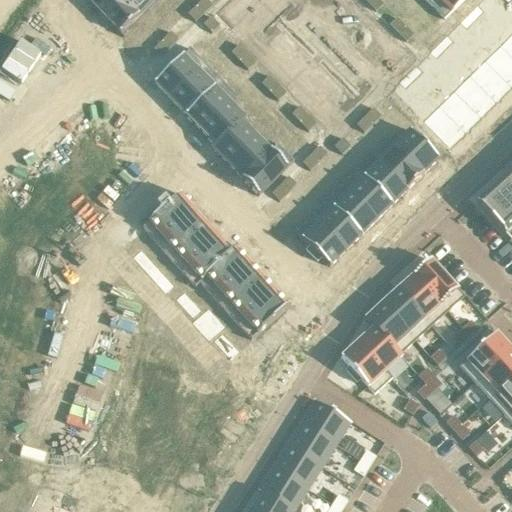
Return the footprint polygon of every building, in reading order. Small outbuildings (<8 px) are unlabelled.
[(90,0),(88,2),(98,12),(94,16),(106,29),(111,25),(123,38),(141,20),(121,0),(90,0)] [(121,0),(141,20),(158,3),(154,0),(121,0)] [(205,0),(203,0),(196,7),(204,15),(212,7),(205,0)] [(378,0),(371,0),(367,4),(375,13),(383,5),(378,0)] [(432,0),(428,5),(444,21),(465,0),(432,0)] [(196,7),(187,16),(195,24),(204,15),(196,7)] [(477,7),(468,15),(474,21),(483,12),(477,7)] [(468,15),(460,23),(466,29),(474,21),(468,15)] [(211,18),(203,26),(211,35),(219,27),(211,18)] [(397,19),(389,27),(397,35),(405,27),(397,19)] [(405,27),(397,35),(406,44),(414,36),(405,27)] [(170,33),(161,41),(169,49),(178,41),(170,33)] [(511,33),(499,46),(511,59),(511,33)] [(446,37),(438,45),(443,51),(452,43),(446,37)] [(161,41),(153,50),(161,58),(169,49),(161,41)] [(438,45),(429,53),(435,59),(443,51),(438,45)] [(238,46),(230,54),(239,63),(247,55),(238,46)] [(485,60),(483,62),(510,89),(511,87),(511,59),(499,46),(485,60)] [(189,49),(154,84),(170,100),(205,65),(189,49)] [(247,55),(239,63),(247,71),(255,63),(247,55)] [(483,62),(468,77),(495,104),(510,89),(483,62)] [(205,65),(170,100),(185,116),(220,81),(205,65)] [(415,67),(407,76),(413,81),(421,73),(415,67)] [(407,76),(399,84),(404,89),(413,81),(407,76)] [(269,77),(261,85),(269,93),(277,86),(269,77)] [(468,77),(453,92),(480,119),(495,104),(468,77)] [(220,81),(185,116),(200,131),(229,103),(230,104),(236,97),(220,81)] [(277,86),(269,93),(278,102),(286,94),(277,86)] [(453,92),(438,107),(465,134),(480,120),(480,119),(453,92)] [(229,103),(200,131),(215,146),(216,147),(241,122),(241,123),(245,119),(230,104),(229,103)] [(438,107),(422,123),(449,150),(465,134),(438,107)] [(299,108),(291,116),(300,124),(307,116),(299,108)] [(98,109),(81,124),(108,153),(125,138),(120,132),(123,129),(112,117),(108,120),(98,109)] [(373,110),(364,118),(372,126),(381,118),(373,110)] [(307,116),(300,124),(308,133),(316,125),(307,116)] [(364,118),(356,127),(364,134),(372,126),(364,118)] [(215,146),(211,149),(227,165),(256,137),(241,123),(241,122),(216,147),(215,146)] [(81,124),(65,138),(92,168),(108,153),(81,124)] [(395,147),(394,148),(422,177),(423,176),(438,160),(410,132),(395,147)] [(241,179),(270,151),(256,137),(227,165),(241,179)] [(65,138),(49,153),(76,183),(92,168),(65,138)] [(342,140),(334,148),(341,156),(350,148),(342,140)] [(388,140),(371,157),(378,164),(379,163),(407,192),(406,192),(407,192),(423,176),(422,177),(394,148),(395,147),(388,140)] [(277,145),(270,151),(241,179),(258,197),(294,162),(277,145)] [(319,147),(310,156),(318,164),(327,155),(319,147)] [(49,153),(33,167),(60,197),(76,183),(49,153)] [(310,156),(302,164),(310,172),(318,164),(310,156)] [(364,178),(363,178),(391,207),(406,192),(407,192),(379,163),(378,164),(364,178)] [(33,167),(16,183),(33,201),(22,210),(39,229),(51,219),(44,211),(60,197),(33,167)] [(357,171),(341,187),(376,222),(391,207),(363,178),(364,178),(357,171)] [(146,177),(137,185),(144,193),(153,185),(146,177)] [(288,178),(280,186),(287,194),(296,186),(288,178)] [(477,204),(476,205),(510,242),(511,242),(511,241),(511,240),(511,185),(506,178),(477,204)] [(137,185),(128,193),(135,202),(144,193),(137,185)] [(280,186),(271,195),(279,202),(287,194),(280,186)] [(341,187),(326,202),(361,237),(376,222),(341,187)] [(179,196),(141,230),(142,231),(143,231),(168,259),(205,225),(180,197),(179,196)] [(326,202),(310,217),(345,253),(361,237),(326,202)] [(114,206),(105,214),(112,222),(121,214),(114,206)] [(105,214),(96,222),(103,231),(112,222),(105,214)] [(310,217),(294,233),(309,248),(305,251),(317,263),(321,260),(329,268),(345,253),(310,217)] [(0,266),(5,268),(13,246),(18,247),(23,232),(0,224),(0,266)] [(205,225),(168,259),(194,288),(195,289),(199,284),(231,254),(231,253),(205,225)] [(231,254),(199,284),(224,312),(262,278),(235,249),(231,253),(231,254)] [(141,252),(133,259),(141,268),(149,261),(141,252)] [(149,261),(141,268),(149,277),(157,270),(149,261)] [(430,262),(413,277),(447,314),(464,299),(430,262)] [(157,270),(149,277),(157,286),(165,278),(157,270)] [(413,277),(397,292),(431,329),(447,314),(413,277)] [(165,278),(157,286),(165,295),(173,287),(165,278)] [(262,278),(224,312),(250,340),(250,341),(251,342),(289,307),(288,306),(287,307),(262,278)] [(397,292),(381,306),(415,343),(431,329),(397,292)] [(41,293),(38,305),(48,308),(52,297),(41,293)] [(184,293),(176,301),(184,310),(192,302),(184,293)] [(192,302),(184,310),(192,319),(200,311),(192,302)] [(38,305),(34,316),(44,319),(48,308),(38,305)] [(381,306),(365,322),(373,331),(374,330),(399,358),(400,357),(415,343),(381,306)] [(208,310),(200,317),(208,326),(216,319),(208,310)] [(200,317),(192,325),(200,333),(208,326),(200,317)] [(216,319),(208,326),(216,335),(224,328),(216,319)] [(470,322),(461,330),(469,339),(478,330),(470,322)] [(208,326),(200,333),(208,342),(216,335),(208,326)] [(373,331),(358,344),(384,374),(385,373),(401,359),(400,357),(399,358),(374,330),(373,331)] [(461,330),(452,338),(460,347),(469,339),(461,330)] [(488,330),(479,338),(486,344),(494,337),(488,330)] [(486,344),(459,369),(474,385),(511,352),(497,336),(496,335),(494,337),(486,344)] [(222,336),(214,343),(222,352),(230,345),(222,336)] [(26,339),(22,350),(33,354),(37,342),(26,339)] [(358,344),(341,360),(349,369),(345,372),(356,385),(360,381),(374,396),(392,380),(385,373),(384,374),(358,344)] [(230,345),(222,352),(230,361),(238,353),(230,345)] [(439,351),(430,359),(437,368),(446,359),(439,351)] [(511,352),(474,385),(489,402),(511,380),(511,352)] [(427,370),(418,378),(425,387),(434,378),(427,370)] [(133,372),(129,383),(140,387),(144,375),(133,372)] [(176,376),(169,397),(204,409),(211,388),(176,376)] [(434,378),(425,387),(432,394),(436,391),(441,387),(434,378)] [(511,380),(489,402),(503,417),(511,409),(511,380)] [(129,383),(126,395),(136,398),(140,387),(129,383)] [(425,387),(416,394),(423,403),(424,402),(425,401),(432,394),(425,387)] [(169,397),(162,416),(198,428),(204,409),(169,397)] [(409,401),(403,412),(412,418),(418,407),(409,401)] [(315,403),(301,425),(336,447),(350,425),(350,426),(351,424),(315,402),(314,403),(315,403)] [(511,409),(503,417),(511,427),(511,409)] [(120,411),(116,422),(127,425),(131,414),(120,411)] [(437,424),(428,414),(421,420),(430,430),(437,424)] [(162,416),(156,435),(191,447),(198,428),(162,416)] [(453,417),(445,425),(453,434),(461,426),(453,417)] [(116,422),(112,433),(123,437),(127,425),(116,422)] [(301,425),(286,447),(321,470),(336,447),(301,425)] [(461,426),(453,434),(461,443),(469,435),(461,426)] [(156,435),(149,455),(185,467),(191,447),(156,435)] [(348,440),(341,451),(358,462),(365,451),(348,440)] [(476,442),(468,450),(476,459),(484,451),(476,442)] [(286,447),(272,470),(307,492),(321,470),(286,447)] [(107,449),(103,461),(114,464),(117,453),(107,449)] [(366,452),(360,463),(369,468),(375,458),(366,452)] [(149,455),(142,474),(178,486),(185,467),(149,455)] [(16,461),(13,472),(24,476),(28,465),(16,461)] [(103,461),(99,472),(110,475),(114,464),(103,461)] [(360,463),(353,473),(363,478),(369,468),(360,463)] [(39,469),(35,479),(46,483),(50,473),(39,469)] [(258,491),(257,492),(261,494),(262,492),(293,511),(294,511),(307,492),(272,470),(258,491)] [(50,473),(46,483),(58,487),(61,477),(50,473)] [(142,474),(136,494),(171,506),(178,486),(142,474)] [(503,476),(497,482),(505,491),(511,485),(503,476)] [(94,488),(90,498),(102,502),(105,492),(94,488)] [(105,492),(102,502),(113,506),(117,495),(105,492)] [(261,494),(251,510),(253,511),(293,511),(262,492),(261,494)] [(338,497),(331,507),(339,511),(341,511),(347,503),(338,497)] [(133,501),(129,511),(131,511),(141,511),(144,505),(133,501)]
